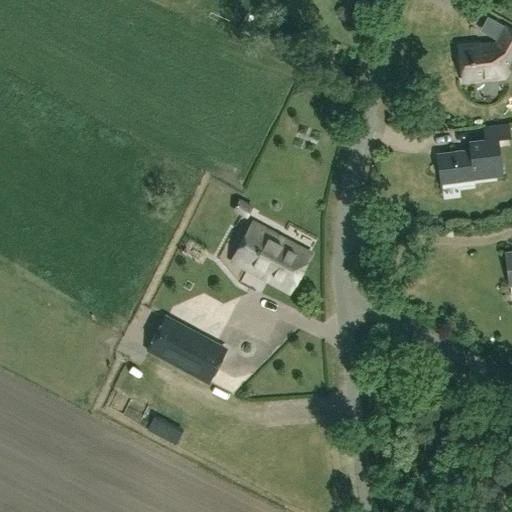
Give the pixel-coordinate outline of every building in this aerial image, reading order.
[(511,30),(504,26),(494,44),(479,46),(478,43),(458,46),(462,81),(504,76),(511,61),(511,30)] [(470,150),(436,154),(440,183),(474,179),(473,174),(500,171),(501,176),(502,176),(502,171),(498,140),(509,139),(508,126),(483,129),(484,140),(469,142),(470,150)] [(483,182),(451,189),(454,205),(487,199),(483,182)] [(238,201),(234,209),(247,217),(252,208),(238,201)] [(293,295),(313,257),(254,225),(234,263),(293,295)] [(208,382),(226,350),(166,318),(149,350),(208,382)]
